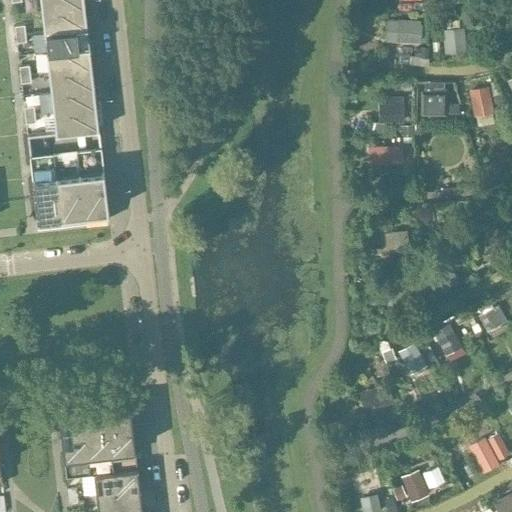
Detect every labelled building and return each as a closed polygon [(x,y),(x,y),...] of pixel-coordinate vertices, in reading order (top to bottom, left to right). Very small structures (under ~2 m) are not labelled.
[(40,0),(41,10),(84,6),(83,1),(83,0),(40,0)] [(84,6),(41,10),(44,31),(86,26),(86,21),(85,17),(84,6)] [(511,33),(511,12),(509,7),(489,18),(500,40),(511,33)] [(419,42),(419,21),(387,19),(385,41),(419,42)] [(25,33),(24,24),(14,26),(15,34),(25,33)] [(44,31),(31,32),(34,52),(46,51),(89,46),(88,42),(88,38),(86,26),(44,31)] [(446,28),(442,29),(444,52),(466,49),(463,26),(458,27),(446,28)] [(26,41),(25,33),(15,34),(16,42),(26,41)] [(89,46),(46,51),(48,71),(91,66),(90,62),(90,58),(89,46)] [(29,73),(28,65),(18,66),(19,75),(29,73)] [(91,66),(48,71),(51,91),(93,87),(93,82),(92,78),(91,66)] [(30,82),(29,73),(19,75),(20,83),(30,82)] [(492,100),(488,85),(469,90),(473,104),(492,100)] [(51,91),(38,93),(41,113),(43,113),(53,112),(96,107),(95,103),(95,98),(93,87),(51,91)] [(441,113),(442,91),(423,91),(423,113),(441,113)] [(404,122),(403,96),(388,96),(388,102),(379,102),(379,122),(404,122)] [(34,114),(33,106),(23,107),(24,115),(34,114)] [(53,112),(43,113),(45,133),(55,132),(55,133),(98,128),(97,123),(97,118),(96,107),(53,112)] [(35,122),(34,114),(24,115),(25,123),(35,122)] [(402,144),(368,145),(368,163),(402,162),(402,144)] [(103,169),(79,172),(83,213),(95,212),(107,211),(107,210),(103,173),(103,169)] [(79,172),(56,175),(60,216),(70,215),(82,213),(83,213),(79,172)] [(56,175),(31,177),(36,219),(60,216),(56,175)] [(410,251),(408,229),(393,231),(395,253),(410,251)] [(510,254),(503,241),(487,249),(494,262),(510,254)] [(459,281),(451,265),(429,276),(437,293),(459,281)] [(414,296),(412,277),(390,279),(392,297),(414,296)] [(504,321),(495,305),(478,314),(487,330),(504,321)] [(462,346),(453,329),(437,337),(446,354),(462,346)] [(426,365),(414,343),(399,351),(410,373),(426,365)] [(388,383),(359,391),(363,406),(370,404),(371,407),(393,402),(388,383)] [(134,447),(132,424),(129,403),(128,403),(128,402),(58,410),(58,411),(60,430),(63,455),(134,447)] [(499,463),(485,436),(469,445),(483,471),(499,463)] [(137,468),(83,474),(85,494),(95,493),(139,488),(137,468)] [(429,492),(422,474),(404,481),(411,500),(429,492)] [(66,488),(67,496),(77,495),(76,487),(66,488)] [(107,511),(141,508),(139,488),(95,493),(97,511),(107,511)] [(372,511),(382,510),(377,491),(359,495),(362,511),(372,511)] [(78,503),(77,495),(67,496),(68,504),(78,503)]
